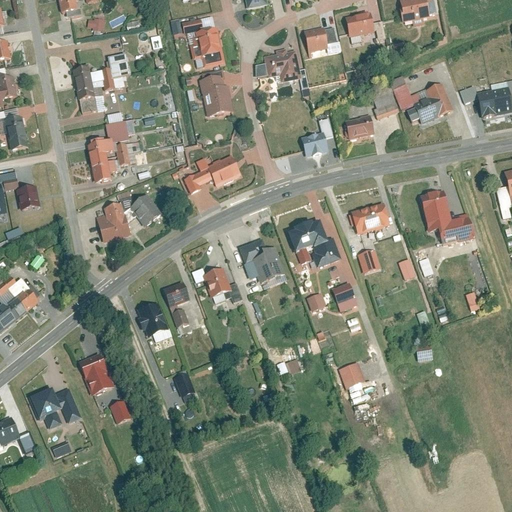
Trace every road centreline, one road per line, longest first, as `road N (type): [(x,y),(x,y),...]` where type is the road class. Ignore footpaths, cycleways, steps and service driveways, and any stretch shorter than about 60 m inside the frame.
road 1 (residential): [(276,195),(511,143)]
road 2 (residential): [(97,300),(198,231),(276,195)]
road 3 (residential): [(27,0),(58,153)]
road 4 (residential): [(58,153),(73,252),(97,300)]
road 5 (residential): [(251,46),(248,99),(276,195)]
road 6 (residential): [(0,379),(97,300)]
